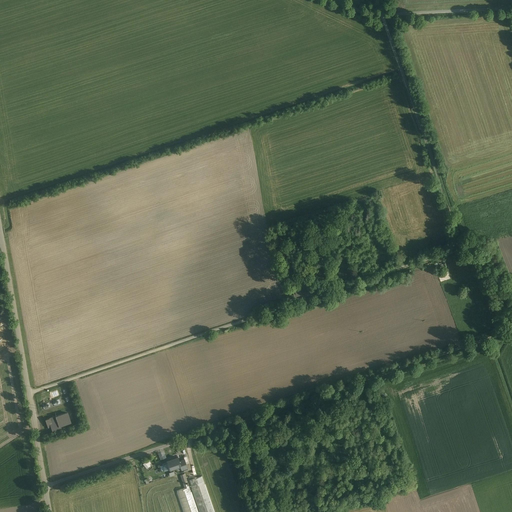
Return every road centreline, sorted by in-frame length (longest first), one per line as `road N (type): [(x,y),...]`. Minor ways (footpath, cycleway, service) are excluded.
road 1 (track): [(380,17),(457,245),(327,293)]
road 2 (track): [(511,330),(192,438)]
road 3 (unclassified): [(327,293),(28,394)]
road 4 (unclassified): [(511,9),(380,17),(335,0)]
road 5 (unclassified): [(1,239),(28,394)]
road 6 (unclassified): [(192,438),(45,486)]
